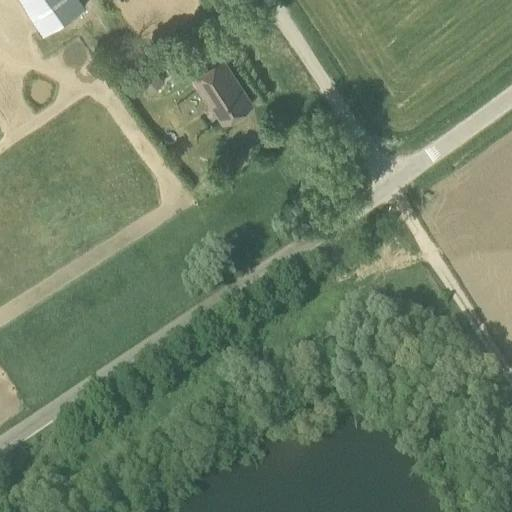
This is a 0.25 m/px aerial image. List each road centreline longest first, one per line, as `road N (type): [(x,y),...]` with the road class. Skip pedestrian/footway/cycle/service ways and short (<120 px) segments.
road 1 (unclassified): [(0,447),(390,187)]
road 2 (track): [(390,187),(511,382)]
road 3 (unclassified): [(390,187),(270,0)]
road 4 (unclassified): [(390,187),(511,96)]
